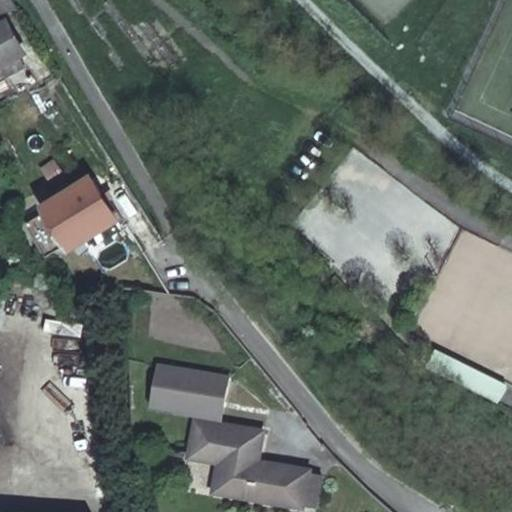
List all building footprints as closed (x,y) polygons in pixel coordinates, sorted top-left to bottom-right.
[(0,0),(0,11),(13,10),(6,0),(0,0)] [(5,20),(0,24),(4,30),(9,28),(5,20)] [(0,23),(0,101),(20,94),(3,66),(19,57),(18,55),(24,52),(9,28),(4,30),(0,24),(0,23)] [(47,85),(33,94),(47,116),(61,107),(47,85)] [(92,177),(45,205),(47,209),(40,212),(63,249),(69,245),(71,247),(116,220),(106,201),(111,198),(106,191),(101,193),(92,177)] [(451,248),(461,227),(426,209),(415,230),(451,248)] [(438,373),(445,358),(433,353),(426,368),(438,373)] [(503,386),(445,358),(438,373),(497,400),(503,386)] [(231,377),(164,364),(157,404),(223,417),(231,377)] [(215,492),(302,508),(309,471),(259,461),(264,432),(199,420),(191,457),(221,464),(215,492)]
